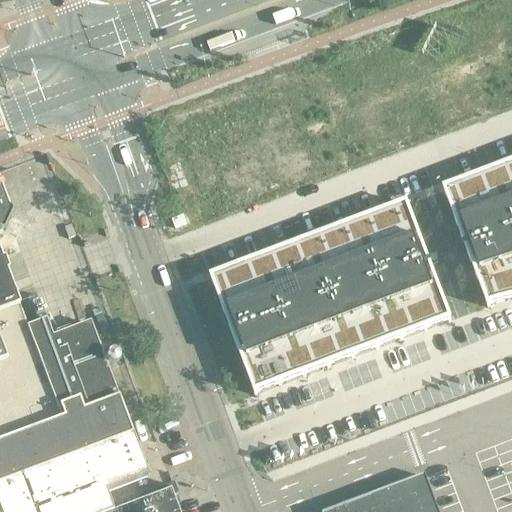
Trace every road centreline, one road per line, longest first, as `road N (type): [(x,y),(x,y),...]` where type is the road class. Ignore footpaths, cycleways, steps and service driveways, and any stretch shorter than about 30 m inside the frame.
road 1 (unclassified): [(242,511),(85,88)]
road 2 (primary): [(85,88),(327,0)]
road 3 (primary): [(202,0),(66,49)]
